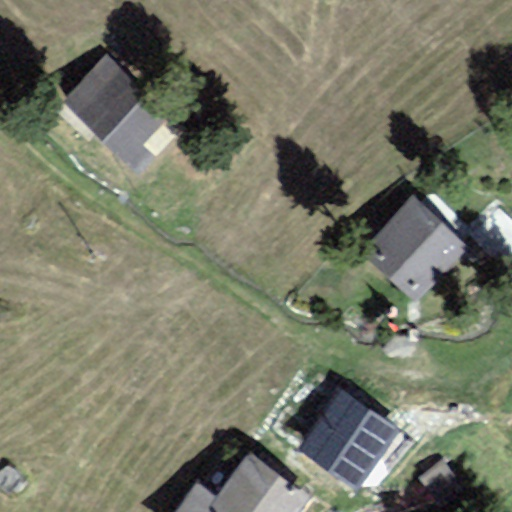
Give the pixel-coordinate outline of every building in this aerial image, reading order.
[(115,61),(72,100),(129,163),(172,124),(115,61)] [(511,265),(511,210),(499,198),(471,227),(511,265)] [(449,255),(400,206),(348,257),(396,306),(449,255)] [(391,448),(333,402),(283,464),(340,511),(391,448)] [(291,511),(293,510),(231,461),(189,511),(291,511)]
